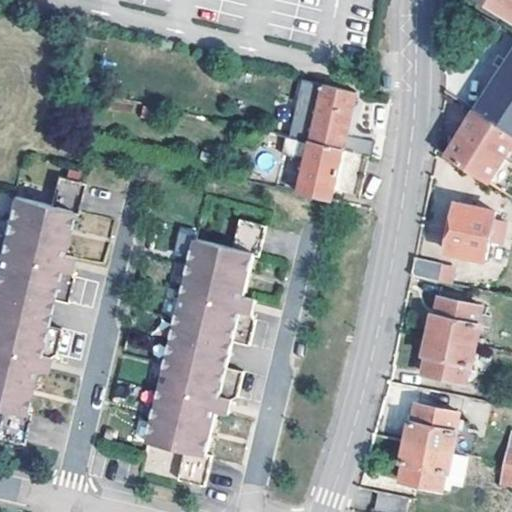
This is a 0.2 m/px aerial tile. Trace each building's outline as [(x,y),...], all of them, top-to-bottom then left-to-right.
[(511,0),(479,0),(511,21),(511,0)] [(459,2),(455,2),(451,8),(492,33),(498,25),(459,2)] [(511,60),(478,112),(511,134),(511,60)] [(370,158),(372,158),(375,143),(349,136),(359,93),(326,84),(322,103),(315,133),(313,143),(346,151),(346,152),(370,158)] [(511,134),(478,112),(477,112),(451,156),(493,183),(511,151),(511,134)] [(292,138),(288,137),(284,155),(309,161),(313,143),(297,139),(292,138)] [(309,161),(301,194),(330,201),(334,202),(336,191),(361,197),(370,158),(346,152),(346,151),(313,143),(309,161)] [(74,217),(81,186),(54,180),(48,208),(13,199),(0,249),(0,409),(1,410),(0,412),(0,438),(21,443),(27,413),(22,412),(31,371),(43,374),(46,358),(53,356),(59,331),(42,326),(48,300),(65,304),(70,281),(66,275),(70,260),(58,256),(68,215),(74,217)] [(494,232),(496,221),(498,213),(460,205),(450,252),(487,260),(493,237),(494,232)] [(496,221),(494,232),(498,233),(501,233),(504,223),(496,221)] [(253,261),(260,230),(232,223),(226,252),(188,243),(140,445),(177,454),(171,482),(197,488),(205,458),(198,456),(209,415),(220,417),(224,404),(230,401),(236,375),(220,370),(226,346),(242,349),(249,323),(245,317),(247,302),(238,300),(247,260),(253,261)] [(414,275),(441,281),(444,264),(417,258),(414,275)] [(437,315),(433,335),(480,346),(485,326),(482,325),(486,306),(444,298),(440,316),(437,315)] [(480,346),(433,335),(429,355),(431,356),(427,374),(469,384),(473,364),(476,365),(480,346)] [(414,422),(410,443),(430,447),(457,452),(462,433),(459,432),(463,413),(421,404),(417,423),(414,422)] [(430,447),(410,443),(405,463),(408,464),(404,482),(446,491),(447,483),(464,487),(471,456),(430,447)] [(407,511),(410,499),(380,493),(378,510),(387,511),(407,511)]
